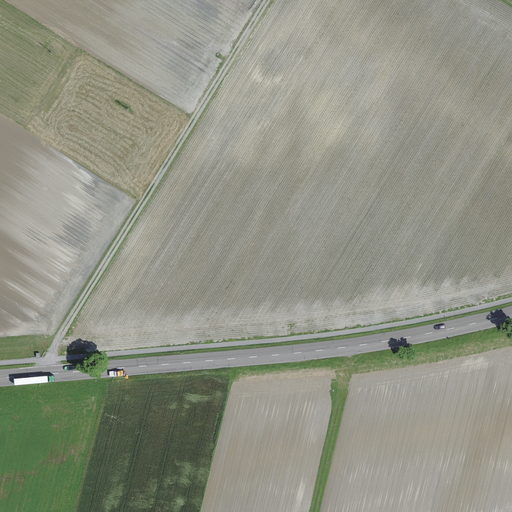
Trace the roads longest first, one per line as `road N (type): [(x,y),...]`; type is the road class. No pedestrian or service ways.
road 1 (primary): [(511,313),(349,347),(0,377)]
road 2 (track): [(44,374),(270,0)]
